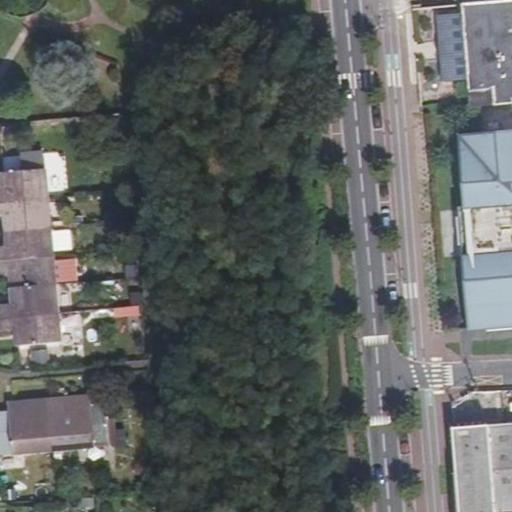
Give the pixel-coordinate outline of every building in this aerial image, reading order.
[(511,9),(465,15),(474,107),(511,103),(511,9)] [(12,124),(3,125),(4,137),(14,136),(12,124)] [(511,130),(458,136),(469,256),(460,257),(468,332),(511,328),(511,130)] [(0,189),(0,203),(48,199),(45,170),(3,174),(4,189),(0,189)] [(0,216),(6,216),(8,231),(50,227),(48,199),(0,203),(0,216)] [(0,261),(53,256),(53,251),(51,231),(50,227),(8,231),(9,247),(0,247),(0,261)] [(51,231),(53,251),(73,249),(71,229),(51,231)] [(0,274),(12,274),(13,289),(56,284),(56,281),(54,259),(53,256),(0,261),(0,274)] [(54,259),(56,281),(77,279),(75,257),(54,259)] [(0,305),(0,318),(59,313),(56,284),(13,289),(15,304),(0,305)] [(132,293),(121,295),(122,304),(134,303),(132,293)] [(59,313),(0,318),(0,332),(17,331),(19,347),(62,342),(59,313)] [(49,350),(32,351),(33,362),(50,360),(49,350)] [(49,402),(53,449),(109,445),(107,421),(106,405),(85,407),(85,399),(49,402)] [(0,413),(0,454),(53,449),(49,402),(13,405),(13,412),(0,413)] [(107,421),(109,445),(110,450),(127,448),(125,429),(116,430),(115,420),(107,421)] [(511,511),(511,422),(454,427),(460,511),(511,511)] [(97,504),(96,496),(84,497),(85,505),(97,504)]
